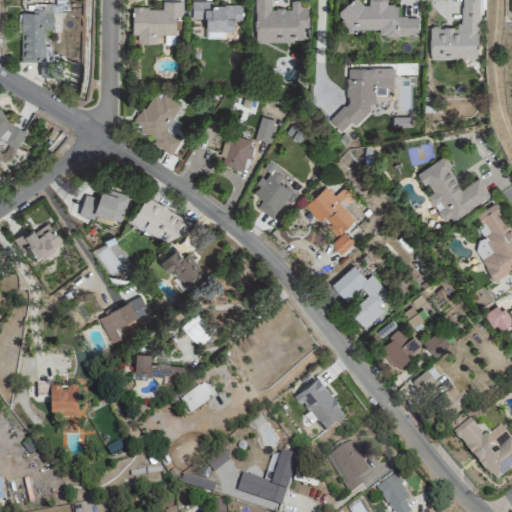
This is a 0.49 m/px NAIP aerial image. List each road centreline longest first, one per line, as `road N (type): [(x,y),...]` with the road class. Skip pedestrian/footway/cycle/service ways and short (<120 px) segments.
road 1 (residential): [(0,223),(85,163),(115,155),(134,160),(267,252),(481,511)]
road 2 (residential): [(115,155),(117,0)]
road 3 (residential): [(0,76),(78,120),(101,156)]
